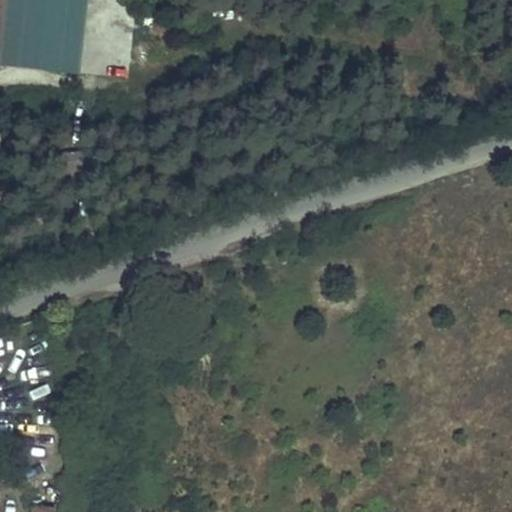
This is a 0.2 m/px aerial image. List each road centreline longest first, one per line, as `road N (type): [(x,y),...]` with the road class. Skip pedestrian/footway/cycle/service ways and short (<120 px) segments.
road 1 (secondary): [(190,511),(263,222)]
road 2 (unclassified): [(263,222),(0,310)]
road 3 (unclassified): [(511,139),(263,222)]
road 4 (secondary): [(263,222),(293,106),(341,0)]
